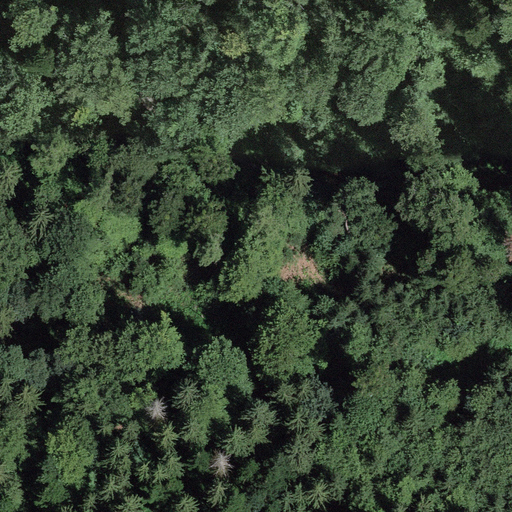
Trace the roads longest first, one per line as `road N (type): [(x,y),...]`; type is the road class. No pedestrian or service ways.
road 1 (track): [(0,37),(302,188),(511,168)]
road 2 (track): [(0,462),(59,421),(129,392),(511,344)]
